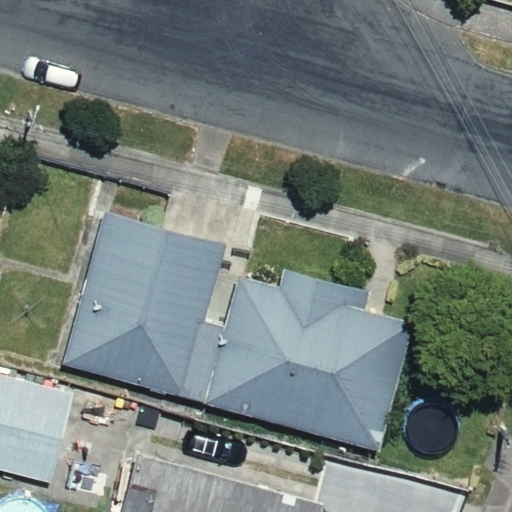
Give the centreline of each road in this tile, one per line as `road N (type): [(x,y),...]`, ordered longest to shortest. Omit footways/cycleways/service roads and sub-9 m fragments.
road 1 (residential): [(511,130),(227,65)]
road 2 (residential): [(227,65),(0,6)]
